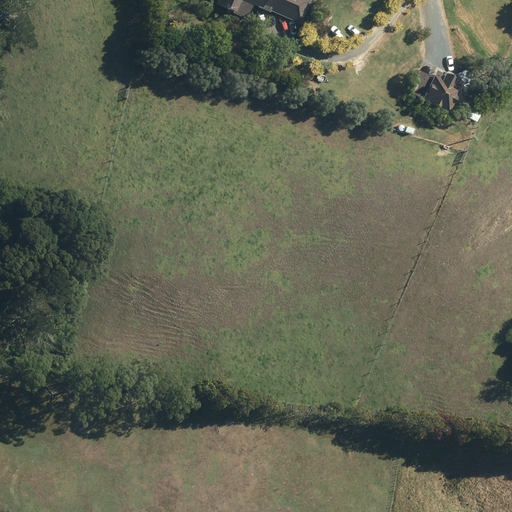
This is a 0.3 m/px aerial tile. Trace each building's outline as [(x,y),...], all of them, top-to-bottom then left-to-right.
[(268,11),(298,23),(306,0),(213,0),(211,7),(242,19),(247,6),(255,9),(256,8),(267,12),(268,11)] [(464,70),(456,74),(466,95),(474,91),(464,70)] [(417,101),(445,114),(456,89),(455,89),(458,83),(434,71),(431,77),(429,76),(428,79),(417,74),(408,94),(418,99),(417,101)] [(478,115),(467,109),(463,116),(474,122),(478,115)] [(402,132),(410,135),(413,129),(404,126),(402,132)]
